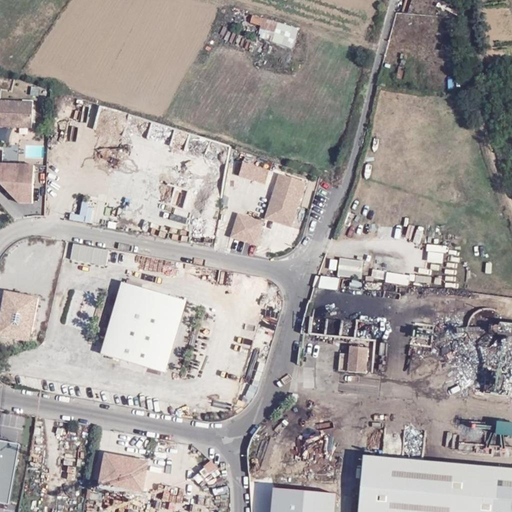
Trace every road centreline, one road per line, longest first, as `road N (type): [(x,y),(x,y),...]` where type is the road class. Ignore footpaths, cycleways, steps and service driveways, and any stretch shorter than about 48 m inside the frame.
road 1 (unclassified): [(303,271),(33,225),(0,241)]
road 2 (unclassified): [(303,271),(361,138),(395,0)]
road 3 (unclassified): [(234,440),(0,396)]
road 4 (unclassified): [(234,440),(268,401),(303,271)]
